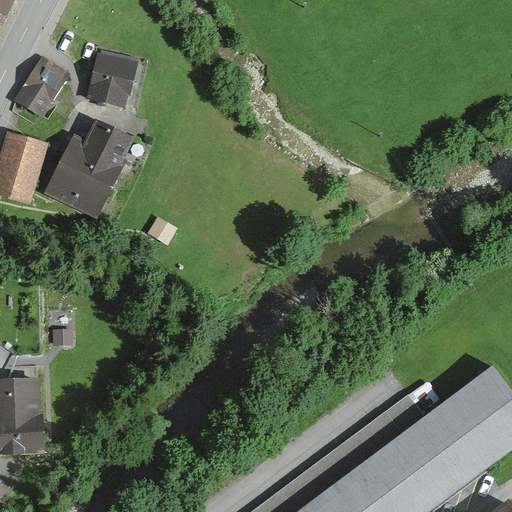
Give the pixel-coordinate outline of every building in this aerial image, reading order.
[(0,0),(0,23),(7,27),(21,0),(0,0)] [(143,65),(100,56),(91,101),(134,109),(143,65)] [(77,78),(47,60),(17,108),(47,126),(77,78)] [(90,144),(77,139),(50,200),(104,224),(140,141),(100,123),(90,144)] [(52,147),(10,137),(0,180),(0,201),(36,210),(52,147)] [(428,511),(511,451),(511,382),(498,363),(441,405),(425,383),(248,511),(428,511)] [(49,382),(0,383),(0,456),(51,455),(49,382)]
